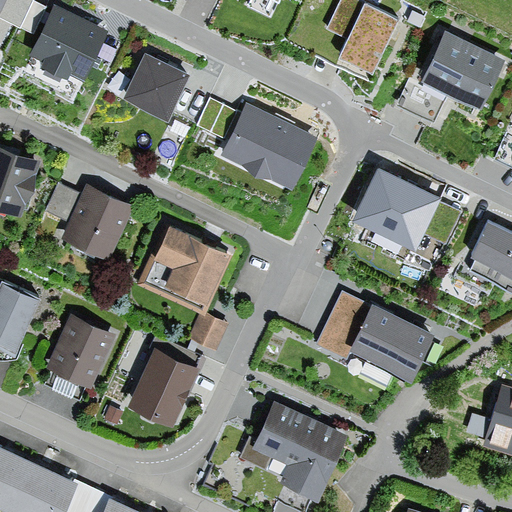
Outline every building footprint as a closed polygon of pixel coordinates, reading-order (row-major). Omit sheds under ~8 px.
[(0,0),(0,15),(20,25),(32,0),(0,0)] [(37,0),(32,0),(20,25),(34,32),(47,4),(37,0)] [(278,0),(249,0),(247,5),(270,16),(278,0)] [(400,17),(364,0),(340,0),(328,27),(349,37),(341,54),(375,70),(400,17)] [(82,71),(101,31),(56,9),(36,49),(48,55),(45,62),(67,72),(70,66),(82,71)] [(500,60),(446,34),(427,73),(481,99),(500,60)] [(167,113),(187,72),(146,53),(127,93),(167,113)] [(197,122),(224,135),(237,109),(210,95),(197,122)] [(291,181),(312,137),(248,105),(226,150),(291,181)] [(34,161),(0,148),(0,201),(18,208),(23,193),(29,190),(32,181),(29,175),(34,161)] [(414,241),(436,196),(380,169),(358,214),(414,241)] [(128,204),(89,186),(86,193),(59,180),(45,209),(73,222),(67,234),(106,252),(128,204)] [(511,230),(488,219),(471,252),(498,265),(492,279),(511,288),(511,230)] [(227,251),(170,224),(156,254),(176,263),(168,281),(205,299),(227,251)] [(39,295),(3,278),(0,284),(0,340),(15,347),(39,295)] [(341,294),(317,343),(343,355),(366,306),(341,294)] [(431,333),(372,305),(353,344),(412,372),(431,333)] [(226,323),(202,313),(192,337),(215,347),(226,323)] [(110,333),(74,316),(52,363),(88,379),(110,333)] [(201,354),(156,333),(149,347),(157,350),(134,399),(171,416),(194,367),(195,368),(201,354)] [(511,391),(501,388),(485,437),(511,445),(511,391)] [(340,434),(276,405),(260,442),(276,449),(268,467),(288,476),(281,492),(308,505),(340,434)] [(10,511),(33,463),(0,447),(0,448),(0,507),(9,511),(10,511)] [(58,511),(73,481),(40,466),(18,511),(58,511)] [(140,511),(111,499),(104,511),(140,511)]
